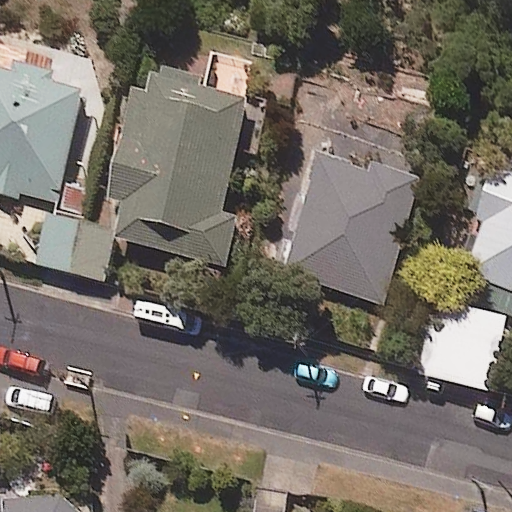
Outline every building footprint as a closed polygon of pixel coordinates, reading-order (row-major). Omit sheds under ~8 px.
[(61,72),(18,61),(16,70),(0,65),(0,194),(21,200),(23,193),(61,203),(90,88),(59,80),(61,72)] [(259,100),(208,87),(210,79),(171,69),(169,77),(159,74),(154,93),(142,90),(113,201),(128,205),(120,233),(118,241),(230,270),(233,261),(244,217),(230,214),(254,119),(259,100)] [(377,171),(322,153),(283,273),(387,306),(426,187),(428,179),(379,163),(377,171)] [(511,292),(511,171),(509,171),(500,168),(481,220),(490,223),(470,278),(511,292)] [(120,233),(52,215),(39,266),(107,283),(118,241),(120,233)] [(291,511),(295,489),(260,484),(255,511),(291,511)] [(86,511),(72,495),(27,498),(0,499),(0,511),(86,511)]
